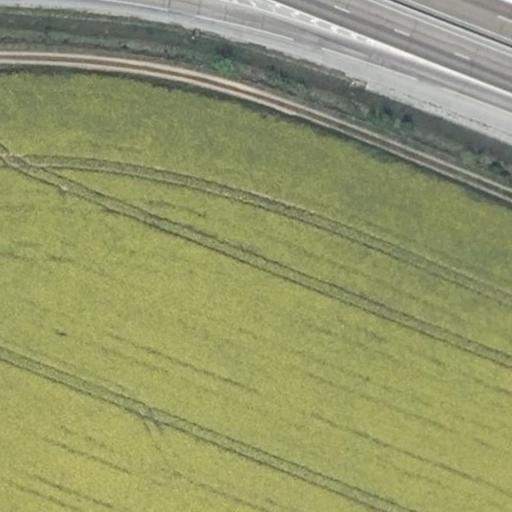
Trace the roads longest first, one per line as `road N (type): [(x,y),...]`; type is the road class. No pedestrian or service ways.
road 1 (track): [(511,192),(258,85),(109,56),(0,60)]
road 2 (primary): [(184,0),(511,106)]
road 3 (primary): [(313,0),(511,77)]
